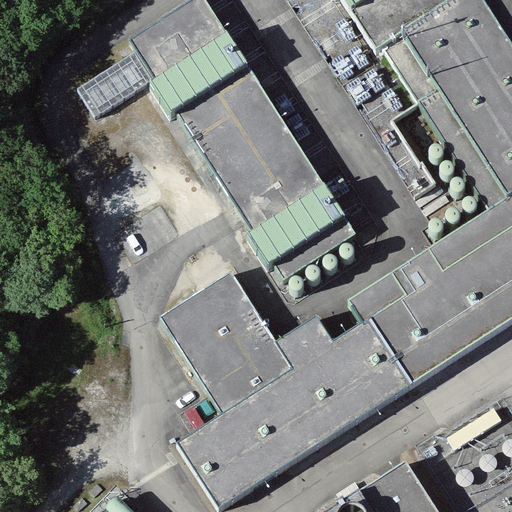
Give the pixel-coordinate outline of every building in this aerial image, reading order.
[(351,0),(342,6),(354,22),(388,0),(351,0)] [(468,0),(388,0),(354,22),(377,58),(384,54),(402,42),(468,0)] [(511,54),(477,0),(468,0),(402,42),(508,212),(511,209),(511,54)] [(511,0),(477,0),(511,54),(511,0)] [(169,127),(177,123),(283,287),(354,241),(200,1),(128,47),(156,91),(148,95),(169,127)] [(508,212),(402,42),(384,54),(490,223),(508,212)] [(152,87),(133,58),(77,93),(95,122),(152,87)] [(438,154),(435,154),(433,155),(431,157),(430,160),(430,163),(431,166),(433,168),(435,169),(438,169),(441,168),(443,167),(445,164),(445,162),(445,159),(443,156),(441,155),(438,154)] [(449,171),(446,171),(443,173),(441,175),(440,177),(440,180),(441,183),(443,185),(446,186),(449,187),(451,186),(454,184),(455,182),(456,179),(455,176),(454,174),(451,172),(449,171)] [(459,187),(456,187),(454,189),(452,191),(451,193),(451,196),(452,199),(454,201),(457,202),(459,203),(462,202),(464,200),(466,198),(466,195),(466,192),(464,190),(462,188),(459,187)] [(471,206),(468,206),(466,208),(464,210),(463,213),(463,215),(464,218),(466,220),(469,221),(471,222),(474,221),(476,219),(478,217),(478,214),(478,211),(476,209),(474,207),(471,206)] [(511,209),(508,212),(490,223),(431,261),(445,283),(511,240),(511,209)] [(454,217),(451,217),(449,218),(447,221),(446,223),(446,226),(447,229),(449,231),(451,232),(454,232),(457,232),(459,230),(461,227),(461,225),(461,222),(459,219),(457,218),(454,217)] [(437,228),(434,228),(431,229),(429,232),(428,234),(428,237),(430,240),(431,242),(434,243),(437,243),(440,243),(442,241),(443,239),(444,236),(443,233),(442,230),(440,229),(437,228)] [(511,240),(445,283),(431,261),(393,285),(408,309),(370,332),(412,398),(511,332),(511,240)] [(348,252),(345,252),(343,253),(341,255),(340,258),(340,261),(341,264),(343,266),(345,267),(348,267),(351,267),(353,265),(355,262),(355,260),(355,257),(353,254),(351,253),(348,252)] [(330,263),(328,264),(325,265),(323,267),(322,270),(322,272),(323,275),(325,277),(328,278),(330,279),(333,278),(335,276),(337,274),(337,271),(337,268),(335,266),(333,264),(330,263)] [(314,274),(311,274),(309,275),(307,278),(306,280),(306,283),(307,286),(309,288),(311,289),(314,289),(317,289),(319,287),(320,284),(321,282),(320,279),(319,276),(317,275),(314,274)] [(297,379),(279,350),(233,279),(163,324),(226,423),(297,379)] [(408,309),(393,285),(349,313),(364,337),(370,332),(408,309)] [(296,286),(293,287),(291,288),(289,290),(288,293),(288,296),(289,298),(291,300),(293,302),(296,302),(299,301),(301,299),(303,297),(303,294),(303,291),(301,289),(299,287),(296,286)] [(370,332),(364,337),(338,352),(320,324),(279,350),(297,379),(226,423),(181,452),(218,511),(231,511),(412,398),(370,332)] [(501,421),(493,409),(447,438),(455,450),(501,421)] [(436,511),(403,461),(323,511),(436,511)] [(114,501),(111,511),(136,511),(123,499),(118,499),(114,501)]
